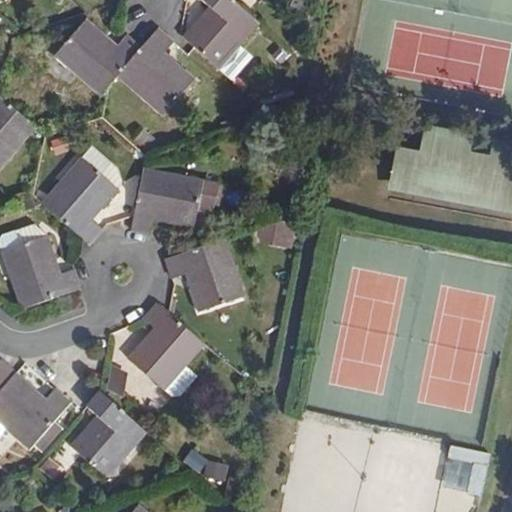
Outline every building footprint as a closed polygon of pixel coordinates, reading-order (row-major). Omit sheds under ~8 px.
[(194,0),(204,9),(177,37),(214,71),(227,82),(246,58),(235,48),(255,26),(228,2),(229,0),(194,0)] [(115,76),(137,50),(121,35),(111,46),(83,20),(50,56),(96,97),(115,76)] [(158,115),(191,79),(161,53),(170,43),(155,29),(137,50),(115,76),(158,115)] [(273,48),(262,58),(275,70),(285,59),(273,48)] [(0,167),(34,130),(0,99),(0,167)] [(61,136),(50,140),(53,148),(63,144),(61,136)] [(427,139),(423,159),(401,155),(393,188),(501,210),(510,167),(511,156),(511,155),(495,152),(493,164),(471,159),(473,149),(427,139)] [(90,144),(79,156),(115,187),(120,180),(116,168),(90,144)] [(90,219),(116,188),(115,187),(79,156),(78,155),(37,202),(74,233),(86,244),(100,227),(90,219)] [(501,210),(511,212),(511,156),(510,167),(501,210)] [(193,212),(199,181),(139,168),(129,217),(127,229),(148,233),(150,221),(190,229),(193,212)] [(214,183),(199,181),(193,212),(207,215),(214,183)] [(34,206),(32,197),(20,200),(23,209),(34,206)] [(14,245),(41,235),(27,224),(9,230),(14,245)] [(0,261),(17,309),(77,288),(71,268),(55,272),(43,235),(41,235),(14,245),(0,249),(0,261)] [(240,296),(221,239),(175,254),(162,259),(168,277),(182,273),(195,312),(240,296)] [(165,311),(156,303),(143,319),(153,329),(127,358),(165,391),(172,397),(180,396),(197,376),(187,367),(205,346),(165,311)] [(45,400),(0,361),(0,426),(5,430),(28,451),(34,445),(42,451),(62,428),(54,421),(69,404),(53,391),(45,400)] [(111,364),(107,390),(124,398),(128,373),(111,364)] [(110,476),(150,431),(101,389),(100,390),(87,405),(98,415),(73,443),(110,476)] [(478,457),(453,454),(451,465),(476,469),(478,457)] [(49,458),(39,468),(57,485),(67,473),(49,458)] [(206,460),(203,477),(225,482),(228,465),(206,460)] [(45,485),(31,474),(26,481),(40,491),(45,485)] [(482,506),(487,479),(473,476),(467,503),(482,506)]
